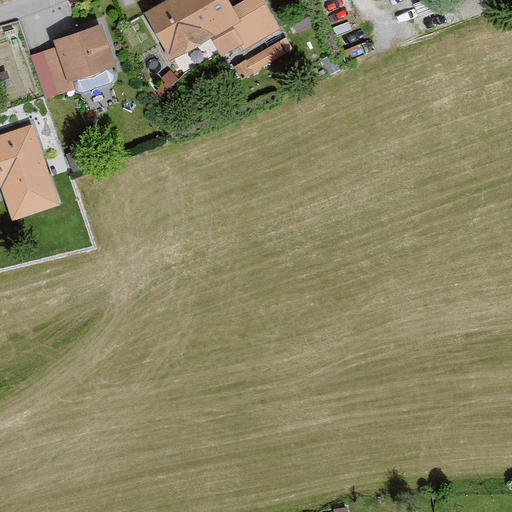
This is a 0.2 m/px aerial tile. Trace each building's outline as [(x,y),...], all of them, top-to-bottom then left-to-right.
[(246,0),(231,9),(225,0),(169,0),(143,15),(171,65),(209,44),(218,59),(237,48),(240,53),(276,32),(257,0),(246,0)] [(307,0),(324,36),(357,21),(347,0),(307,0)] [(113,69),(100,27),(50,43),(52,49),(40,53),(54,97),(72,91),(70,82),(113,69)] [(289,54),(281,40),(231,70),(240,84),(289,54)] [(31,128),(0,137),(0,194),(9,223),(57,208),(31,128)] [(85,150),(64,156),(71,175),(91,169),(85,150)]
